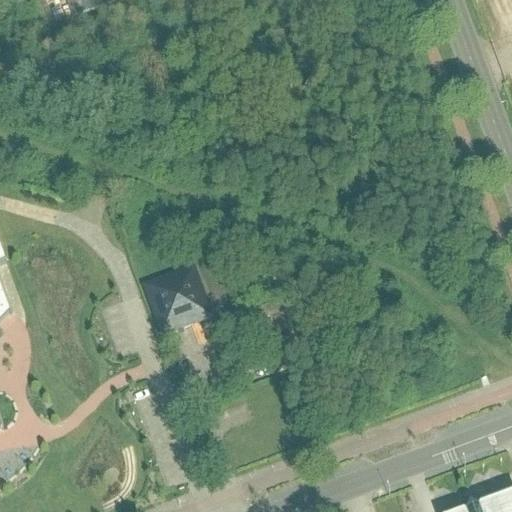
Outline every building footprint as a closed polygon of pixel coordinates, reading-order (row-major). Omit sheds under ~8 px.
[(64,0),(72,21),(128,0),(64,0)] [(0,430),(3,433),(0,424),(0,326),(10,317),(10,318),(12,317),(0,283),(0,269),(7,267),(0,249),(0,430)] [(163,339),(212,321),(194,272),(145,290),(163,339)] [(242,319),(250,338),(267,331),(260,312),(242,319)] [(238,318),(215,327),(219,339),(243,330),(238,318)] [(85,495),(180,463),(161,410),(67,442),(85,495)] [(511,511),(511,500),(479,511),(511,511)]
